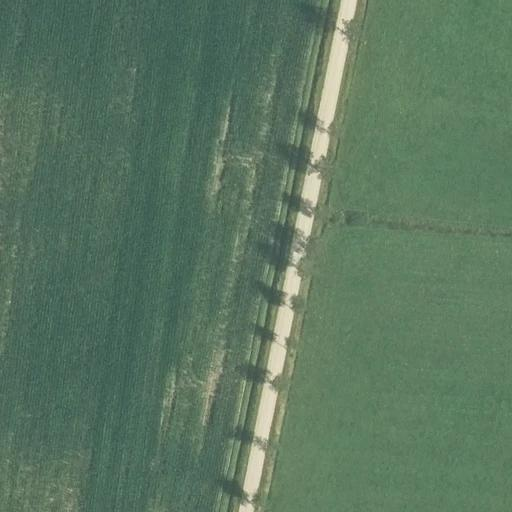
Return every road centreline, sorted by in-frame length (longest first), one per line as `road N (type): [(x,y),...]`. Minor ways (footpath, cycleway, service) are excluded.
road 1 (track): [(243,511),(347,0)]
road 2 (track): [(511,230),(304,211)]
